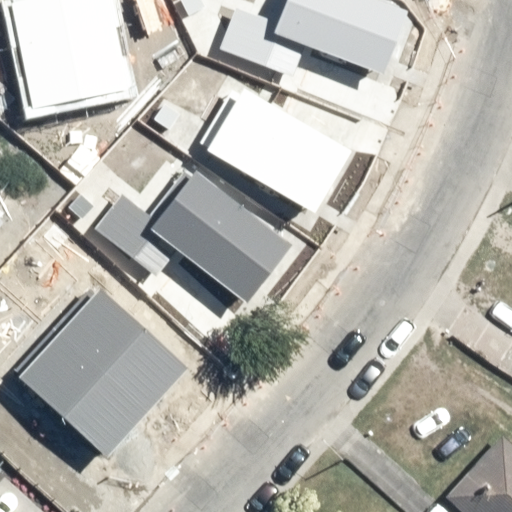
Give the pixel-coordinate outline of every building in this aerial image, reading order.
[(108,0),(14,0),(9,1),(31,107),(127,87),(108,0)] [(381,0),(284,0),(273,32),(386,74),(410,11),(381,0)] [(242,87),(206,150),(314,211),(350,149),(242,87)] [(293,245),(197,171),(152,229),(247,303),(293,245)] [(100,287),(18,376),(106,456),(188,367),(100,287)] [(511,511),(511,446),(505,441),(451,500),(463,511),(511,511)]
